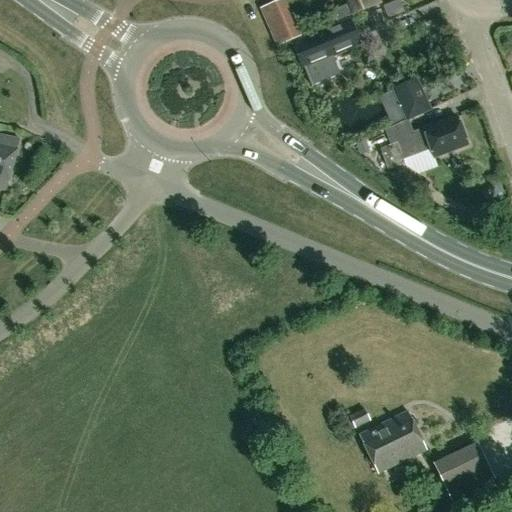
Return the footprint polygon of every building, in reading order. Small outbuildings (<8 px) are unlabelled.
[(277,46),(299,36),(284,0),(277,0),(260,7),(277,46)] [(379,3),(378,0),(347,0),(349,3),(330,11),(335,21),(354,14),(379,3)] [(332,54),(359,43),(349,20),(292,43),(302,67),(304,66),(311,84),(340,72),(332,54)] [(416,80),(392,91),(405,119),(429,108),(416,80)] [(390,145),(380,148),(388,170),(405,164),(403,159),(430,149),(432,156),(467,143),(456,115),(423,128),(425,132),(413,136),(407,119),(384,130),(390,145)] [(0,188),(6,190),(19,139),(0,135),(0,188)] [(377,473),(426,449),(407,410),(358,434),(377,473)] [(451,501),(494,479),(476,442),(432,463),(451,501)]
